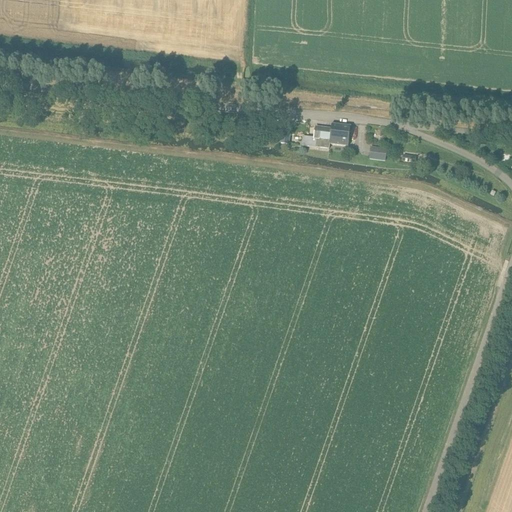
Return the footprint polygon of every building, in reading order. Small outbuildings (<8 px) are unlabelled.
[(331,130),(330,145),(348,147),(350,133),(352,132),(352,129),(350,128),(350,127),(332,125),(331,130)] [(302,146),(316,148),(329,150),(330,145),(331,130),(316,128),(314,139),(303,137),(302,146)] [(258,131),(257,139),(266,140),(266,132),(258,131)] [(290,135),(282,134),(281,144),(289,145),(290,135)] [(386,149),(371,147),(369,160),(385,162),(386,149)]
